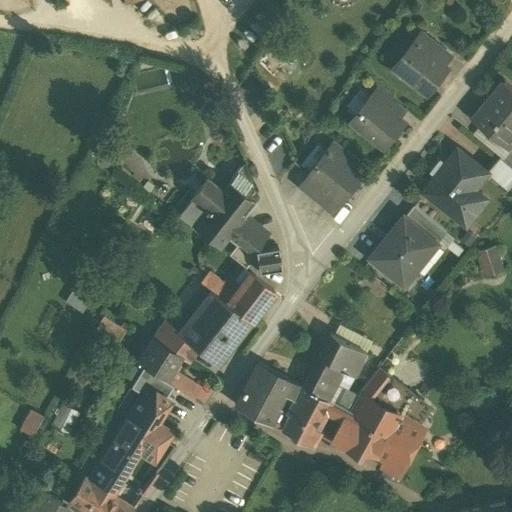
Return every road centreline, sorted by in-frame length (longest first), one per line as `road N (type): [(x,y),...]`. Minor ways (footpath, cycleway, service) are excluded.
road 1 (residential): [(139,511),(217,399),(491,48)]
road 2 (track): [(0,30),(234,80)]
road 3 (track): [(234,80),(293,251),(315,271)]
